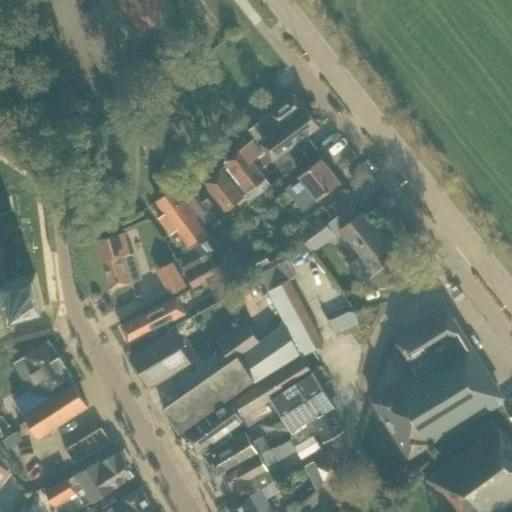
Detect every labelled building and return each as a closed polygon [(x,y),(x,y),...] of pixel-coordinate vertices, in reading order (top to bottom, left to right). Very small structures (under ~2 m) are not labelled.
[(163,0),(111,0),(140,34),(171,9),(163,0)] [(249,129),(257,140),(302,105),(294,95),(249,129)] [(284,175),(297,165),(286,150),(318,126),(302,105),(257,140),(284,175)] [(251,161),(261,153),(251,140),(224,161),(247,192),(264,179),(251,161)] [(303,172),(297,165),(284,175),(272,184),(280,193),(287,188),(295,199),(309,187),(318,199),(340,181),(321,158),(303,172)] [(202,181),(225,211),(244,197),(220,167),(202,181)] [(184,196),(199,216),(213,206),(199,186),(184,196)] [(177,229),(190,248),(209,234),(175,187),(157,200),(166,212),(159,217),(171,234),(177,229)] [(357,216),(350,206),(327,224),(338,238),(344,233),(361,255),(348,265),(362,282),(383,265),(375,255),(389,244),(363,211),(357,216)] [(204,221),(214,236),(225,228),(215,213),(204,221)] [(123,233),(95,241),(109,289),(131,283),(130,281),(141,278),(134,252),(129,254),(123,233)] [(0,286),(2,287),(9,314),(43,305),(35,273),(6,280),(0,240),(0,286)] [(193,288),(222,271),(215,258),(186,275),(193,288)] [(186,286),(172,260),(155,269),(169,295),(186,286)] [(223,288),(217,275),(206,280),(212,293),(223,288)] [(290,333),(299,351),(322,338),(310,315),(289,279),(269,289),(292,331),(290,333)] [(122,327),(130,342),(185,314),(177,298),(122,327)] [(338,330),(362,321),(356,305),(332,315),(338,330)] [(447,312),(396,344),(415,373),(393,386),(394,387),(373,401),(408,457),(429,443),(431,446),(503,401),(466,341),(447,312)] [(195,426),(287,360),(299,351),(290,333),(287,328),(284,322),(259,340),(245,320),(216,340),(230,361),(162,408),(179,432),(193,423),(195,426)] [(131,355),(150,386),(189,363),(171,332),(131,355)] [(14,399),(38,437),(88,405),(73,381),(73,380),(63,364),(64,364),(59,355),(58,356),(48,340),(13,362),(31,389),(14,399)] [(299,351),(287,360),(195,426),(183,434),(193,447),(200,443),(206,452),(233,436),(229,429),(243,421),(245,425),(260,415),(256,409),(272,399),(287,423),(293,432),(311,419),(318,431),(324,441),(343,430),(330,408),(334,405),(299,351)] [(293,432),(292,441),(295,445),(313,434),(318,431),(311,419),(293,432)] [(426,479),(451,511),(450,511),(495,511),(511,500),(511,446),(497,426),(426,479)] [(65,449),(75,466),(111,442),(101,427),(65,449)] [(8,448),(22,439),(16,430),(2,439),(8,448)] [(206,457),(217,476),(268,446),(262,436),(251,442),(246,433),(206,457)] [(301,458),(320,447),(313,434),(295,445),(298,451),(301,458)] [(266,466),(298,451),(295,445),(292,441),(280,447),(269,449),(259,454),(259,453),(222,474),(236,502),(273,481),(266,466)] [(325,450),(317,465),(323,480),(328,471),(336,456),(325,450)] [(99,462),(114,487),(133,475),(121,455),(120,456),(117,451),(99,462)] [(99,462),(98,461),(67,480),(66,478),(45,491),(54,506),(84,487),(92,501),(114,487),(99,462)] [(288,499),(287,497),(278,481),(267,487),(276,505),(288,499)] [(123,511),(154,511),(140,487),(121,499),(127,509),(123,511)] [(227,506),(230,511),(273,511),(260,489),(227,506)] [(105,509),(118,502),(113,494),(101,502),(105,509)]
